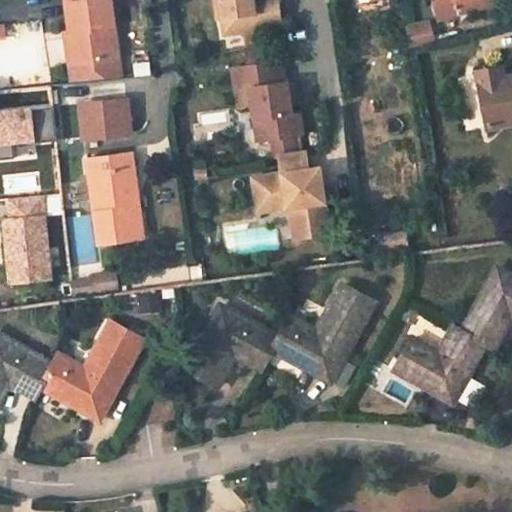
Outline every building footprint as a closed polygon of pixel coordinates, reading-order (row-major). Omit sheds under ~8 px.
[(117,57),(109,0),(63,0),(68,32),(73,31),(77,63),(117,57)] [(212,0),(215,17),(222,16),(219,0),(212,0)] [(224,32),(242,30),(245,45),(264,43),(262,28),(280,26),(276,0),(259,0),(259,1),(252,2),(251,0),(219,0),(222,16),(224,32)] [(439,17),(459,12),(455,0),(441,0),(435,2),(439,17)] [(455,0),(459,12),(498,0),(440,0),(441,0),(455,0)] [(427,21),(406,27),(409,48),(433,41),(427,21)] [(68,32),(63,33),(67,64),(77,63),(73,31),(68,32)] [(248,64),(240,65),(243,88),(248,87),(250,105),(255,140),(270,138),(272,152),(277,151),(294,149),(292,135),(301,133),(298,110),(290,112),(287,87),(286,81),(283,81),(280,60),(267,62),(264,43),(245,45),(248,64)] [(119,75),(117,57),(77,63),(67,64),(70,82),(119,75)] [(240,65),(229,67),(235,107),(250,105),(248,87),(243,88),(240,65)] [(500,66),(476,72),(488,128),(511,123),(511,75),(502,77),(500,66)] [(75,139),(128,135),(126,95),(72,98),(75,139)] [(31,143),(55,140),(52,106),(0,111),(0,159),(13,158),(11,141),(31,139),(31,143)] [(293,238),(328,233),(319,166),(307,168),(305,151),(295,152),(294,149),(277,151),(280,172),(263,174),(268,209),(288,206),(293,238)] [(143,239),(130,154),(85,160),(88,177),(100,176),(106,213),(94,214),(97,245),(143,239)] [(263,174),(251,176),(256,211),(268,209),(263,174)] [(88,177),(94,214),(106,213),(100,176),(88,177)] [(49,278),(41,196),(7,199),(9,219),(3,219),(9,282),(49,278)] [(405,230),(377,233),(379,250),(407,246),(405,230)] [(511,273),(497,265),(461,329),(463,330),(486,343),(494,347),(511,316),(511,314),(511,273)] [(119,269),(98,271),(98,279),(78,281),(80,292),(121,287),(119,269)] [(273,348),(305,365),(308,360),(320,367),(317,372),(332,381),(376,302),(343,283),(316,331),(291,317),(279,337),(273,348)] [(251,356),(248,361),(262,369),(273,348),(279,337),(220,305),(184,369),(217,387),(235,354),(238,349),(251,356)] [(40,385),(74,403),(77,397),(89,404),(86,410),(99,417),(142,337),(111,320),(85,367),(59,352),(53,363),(40,385)] [(453,325),(439,351),(412,336),(393,367),(427,386),(430,380),(442,387),(439,392),(454,400),(486,343),(463,330),(461,329),(453,325)] [(53,363),(0,333),(0,395),(8,381),(12,375),(23,381),(20,387),(34,396),(40,385),(53,363)] [(235,354),(248,361),(251,356),(238,349),(235,354)] [(305,365),(317,372),(320,367),(308,360),(305,365)] [(8,381),(20,387),(23,381),(12,375),(8,381)] [(427,386),(439,392),(442,387),(430,380),(427,386)] [(74,403),(86,410),(89,404),(77,397),(74,403)]
